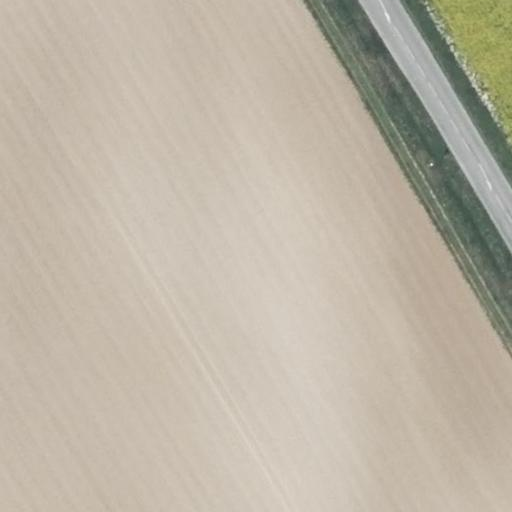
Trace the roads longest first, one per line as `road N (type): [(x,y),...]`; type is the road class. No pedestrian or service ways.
road 1 (track): [(313,0),(511,343)]
road 2 (tertiary): [(511,233),(369,0)]
